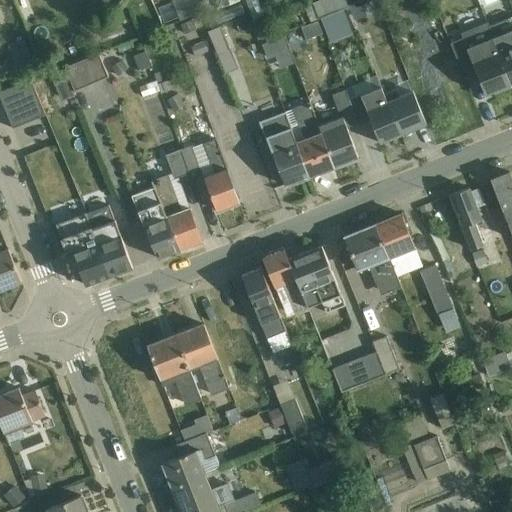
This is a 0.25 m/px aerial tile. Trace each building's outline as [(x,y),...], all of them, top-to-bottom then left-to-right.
[(172,0),(176,18),(195,14),(192,0),(172,0)] [(352,32),(340,0),(312,0),(326,41),(352,32)] [(371,0),(349,0),(350,18),(373,17),(371,0)] [(314,21),(301,27),(306,39),(320,33),(314,21)] [(270,67),(292,60),(282,33),(260,40),(270,67)] [(511,84),(511,35),(490,45),(507,87),(511,84)] [(142,50),(131,54),(137,72),(148,68),(142,50)] [(73,89),(106,79),(98,52),(65,62),(73,89)] [(0,88),(0,89),(9,125),(41,117),(33,81),(0,88)] [(372,141),(398,131),(379,83),(353,93),(372,141)] [(164,93),(171,109),(182,105),(176,89),(164,93)] [(331,165),(355,156),(340,117),(316,127),(331,165)] [(331,165),(316,127),(288,137),(303,175),(331,165)] [(215,136),(165,149),(170,172),(221,160),(215,136)] [(282,183),(303,175),(288,137),(267,145),(282,183)] [(213,209),(237,200),(223,165),(199,174),(213,209)] [(511,237),(511,236),(511,183),(505,166),(486,173),(511,237)] [(445,193),(467,249),(482,243),(473,219),(480,216),(468,184),(445,193)] [(176,248),(199,239),(184,202),(162,211),(176,248)] [(176,248),(162,211),(138,220),(152,257),(176,248)] [(384,258),(411,246),(395,211),(368,223),(384,258)] [(384,258),(368,223),(341,236),(357,271),(384,258)] [(106,274),(129,265),(115,231),(92,240),(106,274)] [(106,274),(92,240),(74,247),(87,281),(106,274)] [(304,305),(336,292),(316,240),(284,253),(304,305)] [(0,290),(22,282),(9,248),(1,252),(0,249),(0,290)] [(304,305),(284,253),(263,261),(273,287),(281,283),(293,315),(306,310),(304,305)] [(424,266),(442,333),(457,329),(439,262),(424,266)] [(254,321),(276,312),(257,267),(235,276),(254,321)] [(186,368),(213,357),(197,320),(170,332),(186,368)] [(186,368),(170,332),(141,345),(157,381),(186,368)] [(385,334),(371,340),(374,350),(333,365),(342,388),(397,367),(385,334)] [(45,416),(35,390),(22,395),(19,388),(0,395),(0,421),(5,434),(7,433),(10,442),(24,437),(21,428),(34,423),(33,421),(45,416)] [(429,395),(434,414),(448,411),(443,391),(429,395)] [(281,401),(289,431),(304,427),(295,397),(281,401)] [(414,481),(448,471),(437,435),(403,445),(414,481)] [(172,497),(208,483),(195,448),(159,462),(172,497)] [(311,486),(324,484),(321,464),(307,467),(311,486)] [(305,465),(292,467),(295,482),(307,480),(305,465)] [(410,468),(378,477),(384,496),(415,487),(410,468)] [(31,479),(24,481),(31,498),(46,494),(45,474),(30,476),(31,479)] [(172,497),(177,511),(211,511),(218,510),(208,483),(172,497)] [(15,485),(3,496),(13,508),(26,497),(15,485)] [(89,511),(83,495),(46,509),(47,511),(89,511)]
